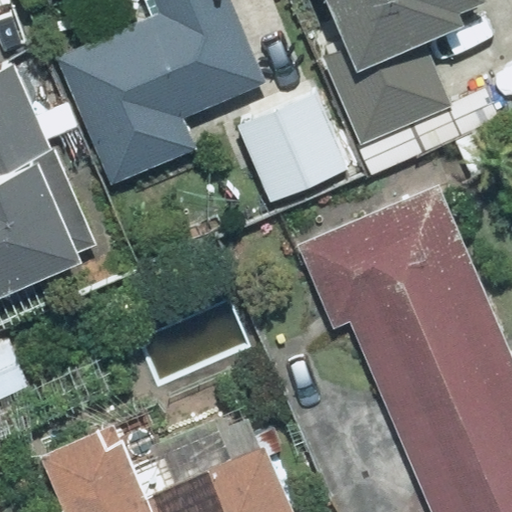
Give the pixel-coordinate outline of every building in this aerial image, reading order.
[(130,0),(138,16),(53,56),(111,179),(193,141),(180,114),(264,75),(228,0),(130,0)] [(322,0),(340,40),(318,50),(374,174),(460,135),(443,97),(449,95),(419,28),(451,14),(446,3),(451,0),(322,0)] [(0,279),(97,237),(63,159),(18,57),(0,64),(0,279)] [(342,163),(307,86),(250,112),(285,189),(342,163)] [(511,511),(511,353),(434,177),(292,242),(328,321),(348,312),(439,511),(511,511)] [(10,331),(0,335),(0,435),(37,419),(22,385),(31,381),(10,331)] [(112,421),(38,454),(63,511),(292,511),(244,403),(126,455),(112,421)]
